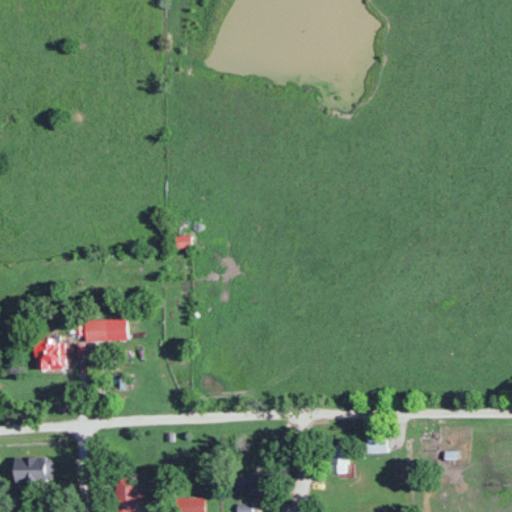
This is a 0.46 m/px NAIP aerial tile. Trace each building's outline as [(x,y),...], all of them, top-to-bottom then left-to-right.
[(175,248),(191,248),(191,237),(175,237),(175,248)] [(66,369),(65,344),(37,345),(38,369),(66,369)] [(367,436),(367,453),(388,453),(388,436),(367,436)] [(348,473),(348,445),(331,445),(331,473),(348,473)] [(52,458),(16,458),(16,482),(52,482),(52,458)] [(238,474),(238,493),(269,493),(269,474),(238,474)] [(116,478),(116,511),(136,511),(137,478),(116,478)] [(205,511),(205,498),(175,498),(175,511),(205,511)]
